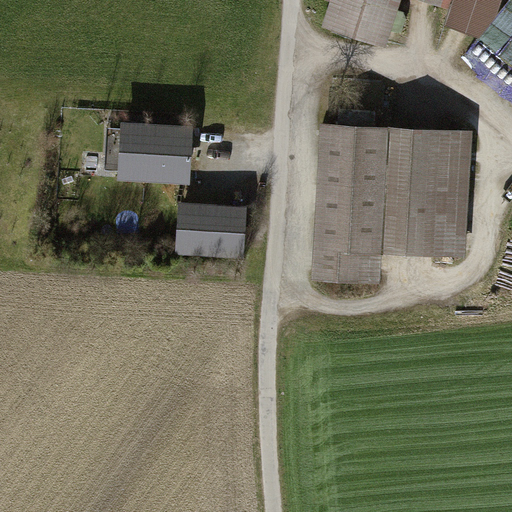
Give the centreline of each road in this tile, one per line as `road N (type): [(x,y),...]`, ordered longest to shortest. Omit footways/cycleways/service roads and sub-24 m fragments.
road 1 (residential): [(274,511),(267,459),(272,294),(293,0)]
road 2 (track): [(511,131),(447,74),(384,56),(289,51)]
